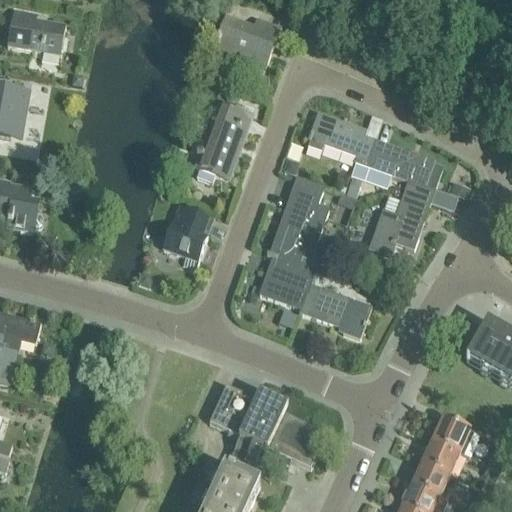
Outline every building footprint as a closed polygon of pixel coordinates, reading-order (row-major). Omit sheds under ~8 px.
[(60,62),(65,31),(36,26),(37,20),(14,16),(8,53),(60,62)] [(266,71),(280,33),(264,27),(260,36),(226,24),(219,42),(215,53),(252,66),(251,70),(253,73),(260,75),(263,74),(264,70),(266,71)] [(0,142),(20,146),(27,107),(38,109),(40,99),(0,91),(0,142)] [(199,162),(194,176),(198,177),(196,184),(212,190),(215,183),(228,188),(251,121),(217,110),(200,158),(197,157),(196,161),(199,162)] [(310,146),(308,152),(323,157),(325,151),(356,162),(354,169),(408,188),(406,194),(397,219),(383,215),(368,255),(391,263),(396,250),(414,256),(436,196),(434,195),(443,171),(375,146),(382,126),(373,122),(367,137),(318,119),(309,145),(310,146)] [(311,291),(320,265),(312,262),(329,215),(318,211),(324,193),(298,184),(291,203),(293,203),(283,231),(280,230),(272,254),(270,259),(268,258),(267,261),(269,262),(267,266),(269,271),(259,301),(297,313),(301,315),(311,291)] [(33,236),(38,209),(29,207),(31,194),(9,191),(9,188),(0,186),(0,224),(9,226),(8,232),(33,236)] [(464,203),(468,194),(455,189),(452,199),(464,203)] [(359,203),(362,194),(349,190),(346,199),(359,203)] [(197,275),(209,243),(203,241),(209,223),(182,213),(175,230),(173,229),(163,254),(185,262),(183,270),(197,275)] [(372,313),(311,291),(301,315),(299,318),(362,341),(372,313)] [(0,387),(9,390),(21,345),(37,349),(42,330),(0,319),(0,387)] [(511,343),(511,344),(488,331),(474,355),(473,355),(470,359),(469,364),(468,366),(511,391),(511,343)] [(328,438),(262,408),(227,392),(209,428),(241,442),(225,476),(230,478),(230,477),(237,480),(236,481),(252,488),(268,455),(312,475),(328,438)] [(460,459),(470,437),(443,424),(433,446),(460,459)] [(0,444),(0,458),(9,461),(13,449),(0,444)] [(450,481),(460,460),(460,459),(433,446),(423,468),(450,481)] [(504,470),(510,455),(501,451),(495,465),(492,463),(488,472),(500,477),(503,469),(504,470)] [(0,477),(6,479),(10,467),(0,463),(0,477)] [(440,503),(450,482),(450,481),(423,468),(413,490),(440,503)] [(496,486),(500,477),(488,472),(484,480),(496,486)] [(250,511),(260,492),(252,488),(236,481),(237,480),(230,477),(230,478),(225,476),(208,511),(250,511)] [(482,494),(480,495),(490,499),(495,489),(485,485),(482,494)] [(445,511),(448,506),(440,503),(413,490),(403,511),(445,511)] [(481,511),(484,511),(490,499),(480,495),(479,495),(474,508),(481,511)]
